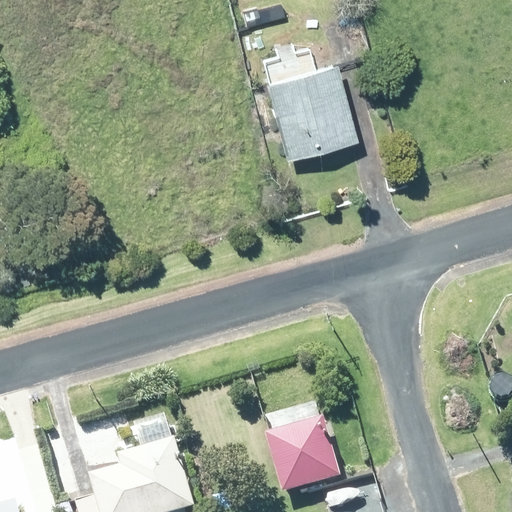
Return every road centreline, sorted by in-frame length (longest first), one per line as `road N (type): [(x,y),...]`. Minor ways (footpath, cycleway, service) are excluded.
road 1 (residential): [(0,372),(371,271)]
road 2 (residential): [(438,511),(371,271)]
road 3 (residential): [(371,271),(511,230)]
